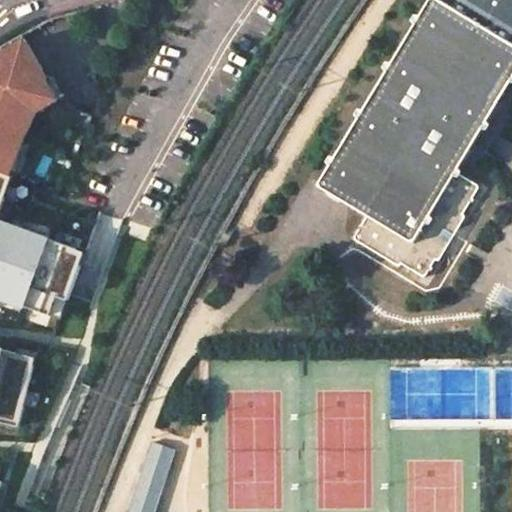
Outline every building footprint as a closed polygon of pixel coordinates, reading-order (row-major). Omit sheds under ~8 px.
[(459,174),(511,86),(511,43),(439,0),(433,0),(321,185),(368,214),(355,236),(405,265),(407,261),(429,272),(481,186),(459,174)] [(0,58),(0,170),(10,175),(12,171),(18,158),(15,152),(13,151),(18,140),(25,143),(41,107),(44,100),(56,94),(49,81),(28,43),(0,58)] [(56,78),(49,81),(56,94),(44,100),(41,107),(45,109),(59,101),(66,98),(56,78)] [(23,161),(30,146),(25,143),(18,140),(13,151),(15,152),(18,158),(12,171),(18,173),(23,161)] [(0,170),(0,213),(14,176),(10,175),(0,170)] [(0,298),(28,309),(28,307),(53,240),(54,238),(0,217),(0,298)] [(86,252),(53,240),(28,307),(51,315),(58,296),(68,300),(86,252)] [(36,357),(5,350),(0,372),(0,421),(19,426),(36,357)] [(152,511),(173,450),(150,442),(126,511),(152,511)]
